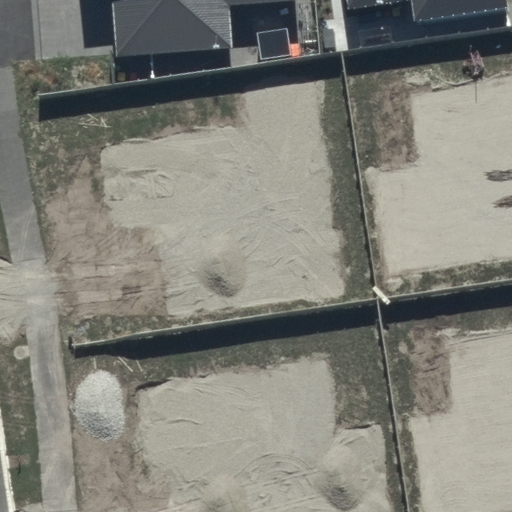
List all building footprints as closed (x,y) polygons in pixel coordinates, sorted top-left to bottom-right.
[(110,0),(114,56),(232,48),(229,6),(297,1),(297,0),(110,0)] [(344,0),(346,10),(409,1),(413,25),(508,12),(506,0),(344,0)] [(324,281),(290,61),(209,73),(215,112),(72,134),(86,222),(130,215),(145,309),(324,281)] [(511,62),(379,83),(390,152),(344,159),(363,277),(511,253),(511,62)] [(511,313),(416,330),(428,401),(380,409),(396,511),(430,511),(511,498),(511,313)] [(299,345),(112,371),(127,479),(144,477),(148,511),(369,511),(355,413),(309,420),(299,345)]
